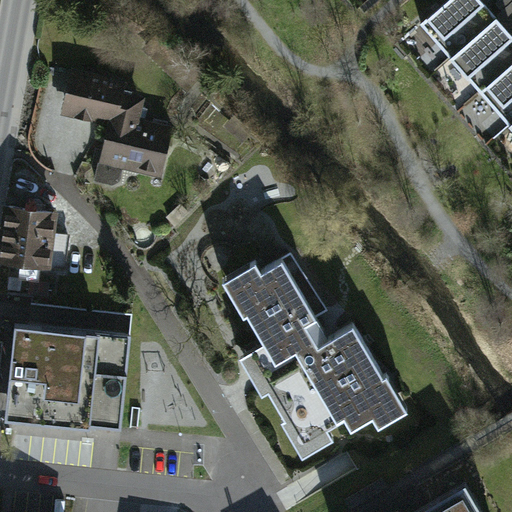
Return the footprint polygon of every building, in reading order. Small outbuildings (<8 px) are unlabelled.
[(484,0),(446,0),(421,21),(439,42),(451,32),(462,45),(498,15),(484,0)] [(511,30),(499,15),(451,56),(469,77),(481,66),(492,79),(511,62),(511,30)] [(511,63),(480,91),(498,112),(510,101),(511,103),(511,63)] [(151,92),(74,76),(65,121),(112,131),(105,168),(164,180),(173,137),(143,131),(151,92)] [(60,221),(6,213),(0,255),(0,289),(18,292),(22,266),(61,272),(74,248),(57,245),(60,221)] [(252,272),(225,288),(262,351),(242,363),(302,466),(374,424),(378,430),(402,416),(355,336),(334,348),(286,265),(257,281),(252,272)] [(129,346),(18,334),(9,416),(121,428),(129,346)] [(421,511),(487,511),(471,484),(421,511)]
